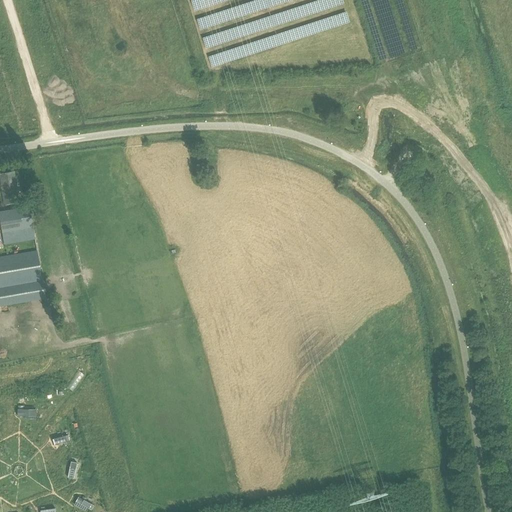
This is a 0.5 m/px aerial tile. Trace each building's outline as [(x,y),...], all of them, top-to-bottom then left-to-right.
[(0,173),(0,181),(3,205),(18,203),(14,171),(0,173)] [(0,221),(4,244),(34,239),(28,207),(0,211),(0,221)] [(0,257),(0,306),(45,299),(36,251),(0,257)] [(67,435),(53,439),(54,444),(69,441),(67,435)] [(76,463),(70,461),(67,477),(73,478),(76,463)] [(78,497),(78,498),(77,497),(75,501),(76,501),(91,510),(93,505),(78,497)]
